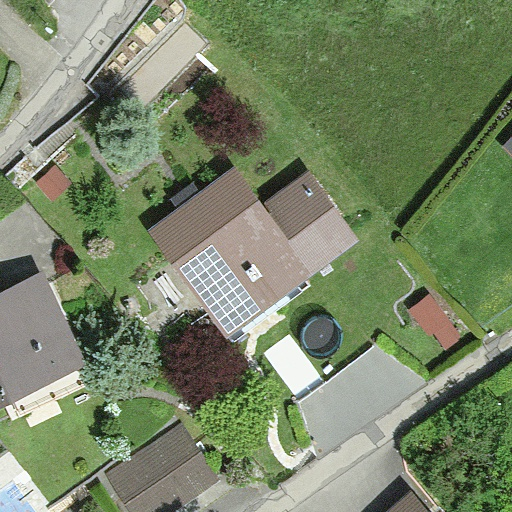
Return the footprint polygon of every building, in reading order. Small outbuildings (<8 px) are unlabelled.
[(511,136),(503,146),(511,154),(511,136)] [(232,177),(161,230),(195,275),(201,271),(221,298),(209,307),(232,338),(255,322),(244,307),(347,231),(311,181),(262,217),(232,177)] [(38,281),(0,298),(0,390),(8,386),(19,411),(84,380),(73,355),(38,281)] [(452,338),(428,303),(413,314),(427,334),(429,332),(441,346),(452,338)] [(182,426),(108,477),(132,511),(163,511),(217,475),(182,426)] [(402,511),(422,511),(414,502),(402,511)]
